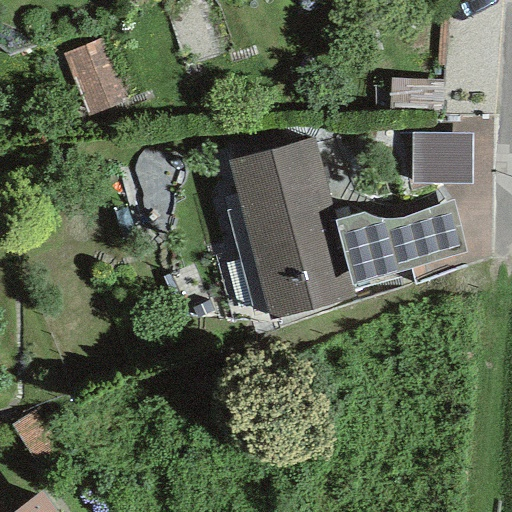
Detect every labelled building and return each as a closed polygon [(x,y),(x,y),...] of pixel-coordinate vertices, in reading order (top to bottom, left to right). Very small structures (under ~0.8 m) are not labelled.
[(100,40),(60,55),(83,116),(123,102),(100,40)] [(442,80),(390,77),(388,109),(440,112),(442,80)] [(471,135),(411,134),(410,183),(470,184),(471,135)] [(310,138),(224,161),(268,321),(353,298),(352,291),(398,280),(395,274),(465,254),(454,199),(399,220),(384,222),(372,220),(361,214),(333,222),(310,138)] [(47,402),(10,428),(43,476),(80,451),(47,402)] [(55,511),(42,491),(10,511),(55,511)]
